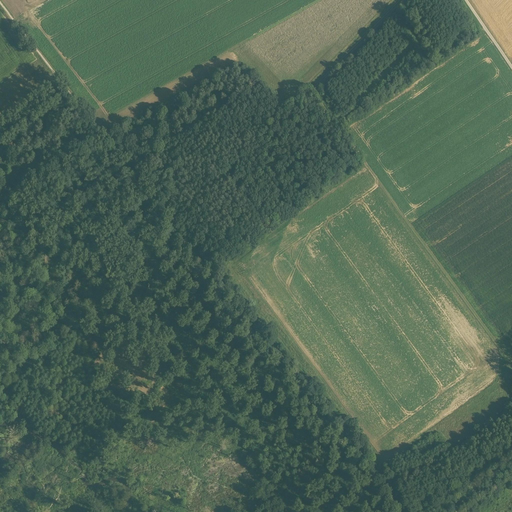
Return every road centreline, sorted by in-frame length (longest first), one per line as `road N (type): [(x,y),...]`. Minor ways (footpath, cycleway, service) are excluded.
road 1 (track): [(405,511),(355,437),(158,209)]
road 2 (track): [(297,511),(119,289),(175,231)]
road 3 (track): [(511,363),(313,88)]
road 4 (track): [(313,88),(173,230)]
road 5 (track): [(0,403),(119,289)]
road 6 (track): [(401,0),(313,88)]
